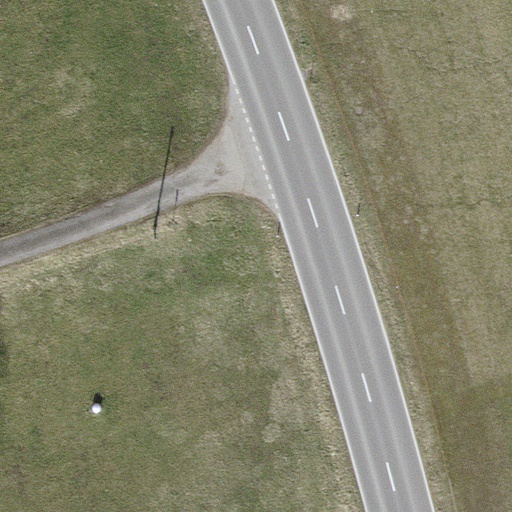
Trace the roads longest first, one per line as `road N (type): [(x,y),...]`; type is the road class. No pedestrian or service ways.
road 1 (primary): [(403,511),(344,299),(243,0)]
road 2 (track): [(0,254),(295,147)]
